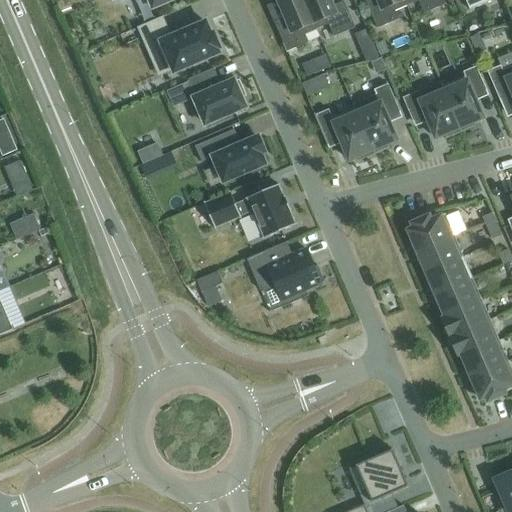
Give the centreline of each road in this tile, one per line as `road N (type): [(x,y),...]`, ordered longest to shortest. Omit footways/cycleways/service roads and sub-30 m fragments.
road 1 (secondary): [(192,374),(169,344),(76,144),(64,134)]
road 2 (secondary): [(64,134),(62,149),(143,353),(150,391)]
road 3 (residential): [(232,0),(321,208)]
road 4 (residential): [(511,153),(321,208)]
road 5 (residential): [(321,208),(388,360)]
road 6 (secondary): [(6,0),(64,134)]
